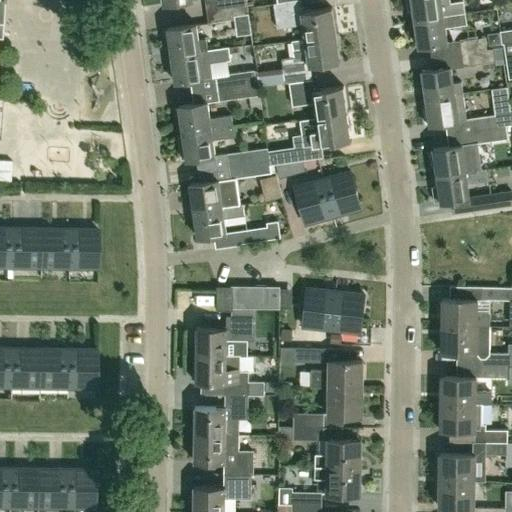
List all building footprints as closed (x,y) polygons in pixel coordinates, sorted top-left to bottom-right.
[(205,0),(206,10),(247,4),(246,0),(205,0)] [(300,0),(297,0),(278,3),(275,3),(278,26),(304,22),(306,39),(335,35),(331,7),(302,11),(300,0)] [(444,15),(444,14),(465,12),(463,0),(450,2),(450,0),(407,0),(409,10),(413,9),(415,19),(444,15)] [(208,22),(234,18),(234,15),(248,13),(247,4),(206,10),(208,22)] [(419,47),(448,42),(446,26),(467,23),(465,12),(444,14),(444,15),(415,19),(419,47)] [(198,39),(196,23),(167,27),(171,55),(208,49),(206,38),(198,39)] [(511,28),(502,30),(504,42),(511,40),(511,28)] [(489,44),(500,42),(499,31),(487,32),(489,44)] [(306,39),(306,38),(292,40),(294,56),(282,58),(285,81),(289,80),(311,78),(309,65),(339,61),(335,35),(306,39)] [(487,48),(485,36),(459,40),(461,52),(493,48),(493,47),(487,48)] [(228,46),(208,49),(171,55),(175,81),(204,77),(215,75),(213,61),(221,60),(230,59),(228,46)] [(463,64),(495,60),(493,48),(461,52),(463,64)] [(454,81),(451,65),(422,70),(426,97),(463,92),(463,91),(462,80),(454,81)] [(217,87),(256,81),(254,69),(223,74),(215,75),(217,87)] [(313,89),(311,78),(289,80),(293,105),(315,102),(317,117),(347,113),(343,85),(313,89)] [(261,94),(259,81),(256,81),(217,87),(219,100),(261,94)] [(463,92),(426,97),(427,106),(423,107),(426,123),(430,122),(430,124),(445,122),(467,118),(463,92)] [(210,116),(207,101),(179,105),(179,107),(175,108),(177,123),(181,122),(183,133),(234,125),(232,113),(210,116)] [(350,140),(347,113),(317,117),(300,120),(302,134),(293,135),(295,146),(269,150),(270,160),(271,164),(276,163),(280,162),(288,161),(297,160),(296,159),(323,155),(321,144),(350,140)] [(474,130),(506,125),(502,125),(500,113),(472,117),(474,130)] [(187,159),(215,155),(213,140),(235,136),(234,125),(183,133),(184,142),(180,143),(182,158),(186,157),(187,159)] [(508,138),(506,125),(474,130),(476,142),(508,138)] [(435,165),(437,175),(466,170),(479,169),(476,142),(449,146),(433,148),(433,151),(430,151),(432,165),(435,165)] [(268,150),(268,146),(227,152),(229,165),(270,160),(269,150),(268,150)] [(240,203),(236,177),(271,172),(270,164),(271,164),(270,160),(229,165),(230,177),(190,183),(194,210),(243,203),(243,202),(240,203)] [(280,162),(276,163),(279,176),(292,173),(288,161),(280,162)] [(475,209),(473,195),(470,195),(468,182),(488,179),(486,168),(479,169),(466,170),(437,175),(439,185),(433,186),(435,201),(441,200),(441,202),(452,200),(454,212),(475,209)] [(333,215),(361,207),(351,170),(323,178),(333,215)] [(305,222),(333,215),(323,178),(295,185),(305,222)] [(511,203),(511,189),(473,195),(475,209),(511,203)] [(227,231),(225,218),(245,215),(243,203),(194,210),(198,237),(220,233),(221,246),(241,244),(241,242),(280,236),(278,220),(266,221),(267,225),(227,231)] [(0,264),(12,265),(13,225),(0,224),(0,264)] [(40,265),(40,225),(13,225),(12,265),(40,265)] [(68,265),(68,226),(40,225),(40,265),(68,265)] [(96,266),(97,226),(68,226),(68,265),(96,266)] [(242,307),(243,284),(230,284),(230,286),(232,287),(232,307),(242,307)] [(255,308),(255,284),(243,284),(242,307),(255,308)] [(267,308),(267,285),(255,284),(255,308),(267,308)] [(279,308),(280,286),(280,285),(267,285),(267,308),(279,308)] [(232,309),(232,307),(232,287),(230,286),(217,286),(217,309),(232,309)] [(511,298),(511,286),(482,286),(482,298),(511,298)] [(331,328),(335,290),(307,287),(303,324),(331,328)] [(359,331),(364,293),(335,290),(331,328),(359,331)] [(442,297),(442,324),(477,324),(489,324),(489,312),(477,312),(477,297),(442,297)] [(252,339),(252,316),(226,316),(226,326),(196,326),(195,354),(226,355),(226,339),(252,339)] [(477,324),(442,324),(442,351),(457,351),(477,351),(477,362),(509,362),(509,352),(489,352),(489,324),(477,324)] [(282,328),(281,339),(291,340),(293,329),(282,328)] [(330,341),(341,342),(342,333),(331,333),(330,341)] [(0,384),(10,385),(11,347),(0,346),(0,384)] [(325,347),(295,346),(294,360),(325,361),(325,347)] [(38,385),(39,347),(11,347),(10,385),(38,385)] [(66,386),(67,348),(39,347),(38,385),(66,386)] [(95,386),(95,348),(67,348),(66,386),(95,386)] [(226,394),(247,394),(263,394),(263,382),(247,382),(247,372),(247,371),(240,371),(240,356),(238,356),(226,355),(195,354),(195,381),(226,382),(226,394)] [(329,386),(329,387),(362,388),(363,361),(330,361),(330,369),(311,368),(311,386),(329,386)] [(509,365),(509,362),(477,362),(477,374),(477,375),(508,376),(509,365)] [(442,401),(483,402),(483,401),(476,401),(477,375),(477,374),(457,374),(442,374),(442,401)] [(265,392),(277,392),(277,382),(265,382),(265,392)] [(362,415),(362,388),(329,387),(329,414),(362,415)] [(247,418),(247,394),(226,394),(226,405),(195,405),(195,433),(239,434),(239,418),(247,418)] [(509,440),(509,427),(487,427),(487,422),(483,422),(483,402),(442,401),(441,428),(476,428),(476,440),(479,440),(508,440),(509,440)] [(324,426),(324,414),(293,413),(293,425),(280,425),(324,426)] [(323,440),(324,426),(280,425),(279,438),(293,438),(293,439),(323,440)] [(225,461),(225,473),(250,473),(253,473),(254,451),(239,450),(239,434),(195,433),(194,461),(225,461)] [(361,467),(362,439),(328,439),(328,454),(315,453),(315,466),(361,467)] [(507,453),(508,440),(479,440),(479,453),(507,453)] [(476,479),(476,452),(442,452),(441,479),(476,479)] [(0,506),(9,506),(9,466),(0,465),(0,506)] [(37,506),(37,466),(9,466),(9,506),(37,506)] [(65,506),(65,466),(37,466),(37,506),(65,506)] [(94,506),(94,466),(65,466),(65,506),(94,506)] [(361,494),(361,467),(315,466),(314,477),(327,477),(327,494),(361,494)] [(250,497),(250,473),(225,473),(225,484),(194,484),(193,511),(224,511),(225,497),(250,497)] [(476,505),(476,479),(441,479),(441,505),(476,505)] [(321,505),(321,491),(292,491),(292,493),(279,492),(279,504),(321,505)]
